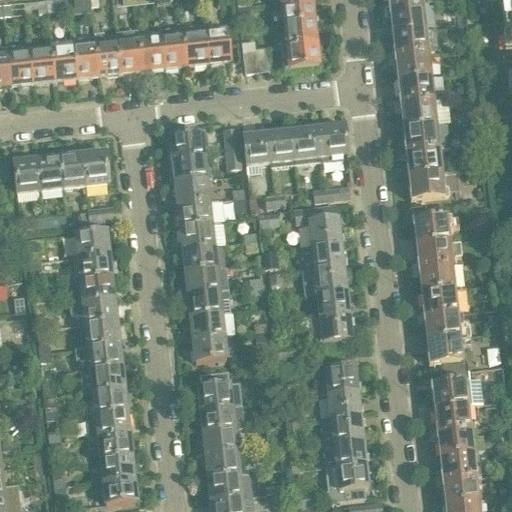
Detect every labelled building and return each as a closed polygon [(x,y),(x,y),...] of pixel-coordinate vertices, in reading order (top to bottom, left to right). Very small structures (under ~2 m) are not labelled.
[(89,0),(84,0),(71,2),(74,21),(91,19),(91,12),(89,0)] [(97,0),(89,0),(91,12),(98,11),(97,0)] [(387,0),(390,15),(422,11),(428,11),(426,0),(387,0)] [(502,17),(502,20),(511,19),(511,0),(504,0),(505,6),(500,7),(501,17),(500,17),(500,18),(502,17)] [(53,3),(45,4),(47,17),(54,16),(53,3)] [(236,4),(237,12),(250,11),(249,3),(236,4)] [(47,17),(45,4),(37,5),(38,17),(47,17)] [(281,7),(284,29),(313,25),(311,4),(281,7)] [(10,8),(2,9),(3,22),(11,21),(10,8)] [(250,11),(237,12),(238,20),(251,19),(250,11)] [(390,20),(392,39),(424,35),(423,22),(422,16),(422,11),(390,15),(390,20)] [(511,19),(502,20),(503,27),(502,27),(502,28),(503,28),(504,37),(508,36),(510,54),(511,53),(511,19)] [(284,29),(286,51),(316,47),(313,25),(284,29)] [(181,31),(181,32),(182,41),(185,71),(207,69),(203,29),(181,31)] [(203,29),(207,69),(230,66),(226,31),(204,33),(203,29)] [(181,32),(159,35),(163,74),(185,71),(182,41),(181,32)] [(424,35),(392,39),(394,52),(394,56),(395,63),(427,59),(433,58),(432,53),(432,46),(438,46),(436,33),(424,35)] [(159,35),(137,37),(141,76),(163,74),(159,35)] [(137,37),(115,40),(119,79),(141,76),(137,37)] [(115,40),(94,42),(95,51),(94,51),(97,81),(119,79),(115,40)] [(94,41),(71,44),(72,54),(73,54),(77,84),(97,81),(94,51),(95,51),(94,41)] [(50,46),(51,53),(54,86),(77,84),(73,54),(72,54),(71,44),(50,46)] [(242,56),(254,54),(255,54),(254,46),(241,47),(242,56)] [(316,47),(286,51),(280,52),(282,74),(318,70),(316,47)] [(6,51),(8,61),(11,91),(33,88),(28,52),(28,49),(6,51)] [(6,51),(0,52),(0,92),(11,91),(8,61),(6,51)] [(41,51),(28,52),(33,88),(54,86),(51,53),(42,54),(41,51)] [(266,53),(255,54),(254,54),(256,77),(268,75),(266,53)] [(256,77),(254,54),(242,56),(245,78),(256,77)] [(395,63),(398,87),(436,82),(434,70),(434,64),(428,64),(427,59),(395,63)] [(398,87),(400,110),(432,106),(432,101),(438,101),(437,94),(443,93),(441,82),(436,82),(398,87)] [(403,134),(440,130),(446,129),(444,112),(439,113),(438,106),(432,106),(400,110),(403,134)] [(344,130),(315,133),(319,166),(345,163),(345,160),(347,159),(344,130)] [(403,134),(406,159),(438,155),(438,153),(442,153),(441,143),(446,141),(445,133),(440,132),(440,130),(403,134)] [(315,133),(291,135),(295,169),(319,166),(315,133)] [(223,136),(225,159),(238,158),(236,134),(223,136)] [(266,138),(270,168),(270,172),(295,169),(291,135),(266,138)] [(205,137),(170,141),(172,166),(208,161),(205,137)] [(270,168),(266,138),(242,141),(246,171),(246,179),(261,177),(260,169),(270,168)] [(406,164),(408,182),(440,178),(439,165),(438,159),(438,155),(406,159),(406,164)] [(105,157),(81,160),(85,190),(108,188),(105,157)] [(238,158),(225,159),(227,175),(240,173),(238,158)] [(81,160),(58,162),(62,193),(85,190),(81,160)] [(0,184),(10,184),(8,161),(7,161),(0,161),(0,184)] [(208,161),(172,166),(175,188),(205,184),(211,184),(208,161)] [(58,162),(35,165),(39,195),(62,193),(58,162)] [(39,195),(35,165),(12,167),(16,198),(39,195)] [(487,179),(497,179),(496,169),(487,170),(487,179)] [(457,177),(440,178),(408,182),(410,199),(410,206),(448,202),(447,195),(459,193),(457,177)] [(205,184),(175,188),(177,210),(208,207),(205,184)] [(348,191),(321,194),(322,206),(349,203),(348,191)] [(231,195),(232,206),(244,204),(243,193),(231,195)] [(322,206),(321,194),(312,195),(314,207),(322,206)] [(283,198),(273,199),(275,212),(284,210),(283,198)] [(275,212),(273,199),(264,200),(265,212),(275,212)] [(244,204),(232,206),(234,216),(245,215),(244,204)] [(208,207),(177,210),(180,233),(221,228),(218,205),(208,207)] [(308,228),(311,252),(340,249),(338,228),(337,228),(335,211),(294,216),(296,229),(308,228)] [(111,212),(88,215),(89,228),(112,225),(111,212)] [(89,228),(88,215),(79,216),(80,229),(89,228)] [(280,232),(279,220),(258,222),(259,234),(280,232)] [(51,221),(42,222),(43,233),(52,232),(51,221)] [(414,232),(416,249),(454,245),(453,234),(458,234),(457,221),(412,226),(413,232),(414,232)] [(43,233),(42,222),(33,223),(34,234),(43,233)] [(180,233),(182,255),(222,251),(226,250),(223,228),(221,228),(180,233)] [(300,248),(309,248),(308,229),(299,229),(300,248)] [(74,239),(77,263),(108,259),(106,236),(74,239)] [(244,238),(245,247),(255,246),(254,237),(244,238)] [(25,245),(28,268),(39,267),(38,259),(45,258),(44,243),(25,245)] [(416,249),(419,275),(451,271),(450,265),(456,265),(455,259),(461,258),(459,244),(454,245),(416,249)] [(255,246),(245,247),(246,256),(257,255),(255,246)] [(340,249),(311,252),(300,253),(302,277),(313,276),(343,272),(340,249)] [(182,255),(185,278),(215,274),(215,273),(225,272),(222,251),(182,255)] [(72,263),(75,286),(111,282),(108,259),(77,263),(72,263)] [(39,267),(28,268),(29,276),(40,275),(39,267)] [(268,271),(269,281),(281,280),(280,270),(268,271)] [(419,275),(421,299),(453,294),(451,271),(419,275)] [(313,276),(302,277),(304,301),(316,300),(346,296),(343,272),(313,276)] [(215,274),(185,278),(187,300),(228,295),(225,273),(215,274)] [(281,280),(269,281),(270,290),(282,288),(281,280)] [(75,286),(77,307),(113,304),(111,282),(75,286)] [(248,284),(250,294),(261,293),(260,283),(248,284)] [(250,294),(251,302),(262,301),(261,293),(250,294)] [(453,294),(421,299),(424,322),(456,318),(462,318),(461,310),(455,310),(453,294)] [(187,300),(190,323),(231,318),(228,295),(187,300)] [(316,300),(318,323),(348,320),(346,296),(316,300)] [(32,303),(33,312),(44,311),(43,302),(32,303)] [(83,319),(84,330),(116,326),(113,304),(77,307),(68,308),(70,320),(83,319)] [(44,311),(33,312),(34,321),(45,319),(44,311)] [(274,318),(274,328),(286,327),(285,317),(274,318)] [(231,318),(190,323),(192,345),(223,341),(234,340),(231,318)] [(424,322),(427,347),(459,343),(456,318),(424,322)] [(318,323),(307,325),(309,349),(351,344),(348,320),(318,323)] [(84,330),(87,352),(118,348),(116,326),(84,330)] [(253,329),(254,337),(266,336),(265,328),(253,329)] [(266,336),(254,337),(255,346),(267,345),(266,336)] [(223,341),(192,345),(195,368),(226,364),(223,341)] [(459,347),(459,343),(427,347),(428,363),(428,370),(431,370),(440,369),(466,366),(465,359),(460,357),(459,347)] [(37,349),(38,357),(49,356),(48,347),(37,349)] [(88,364),(90,374),(121,371),(118,348),(87,352),(74,353),(75,366),(88,364)] [(299,349),(277,351),(278,364),(300,362),(299,349)] [(49,356),(38,357),(39,366),(50,364),(49,356)] [(279,369),(280,381),(302,379),(300,366),(279,369)] [(432,397),(434,414),(466,410),(466,411),(482,409),(479,384),(468,386),(466,366),(440,369),(442,389),(431,390),(432,397)] [(92,397),(123,393),(121,371),(90,374),(80,375),(82,398),(92,397)] [(354,372),(324,375),(313,376),(316,401),(327,400),(357,396),(354,372)] [(201,392),(198,392),(200,415),(242,410),(239,382),(228,384),(227,377),(200,380),(201,392)] [(41,381),(44,402),(55,401),(52,379),(41,381)] [(92,397),(95,419),(126,415),(123,393),(92,397)] [(327,400),(330,423),(360,420),(357,396),(327,400)] [(262,400),(263,409),(273,407),(272,399),(262,400)] [(55,401),(44,402),(45,411),(56,409),(55,401)] [(273,407),(263,409),(263,417),(274,416),(273,407)] [(34,419),(33,409),(15,411),(16,422),(34,419)] [(242,410),(200,415),(203,438),(234,434),(244,433),(242,410)] [(436,432),(437,439),(469,435),(469,430),(468,424),(466,411),(466,410),(434,414),(436,432)] [(95,419),(85,420),(88,442),(97,441),(128,437),(126,415),(95,419)] [(284,419),(285,429),(298,427),(297,417),(284,419)] [(319,425),(322,448),(362,443),(360,420),(330,423),(319,425)] [(298,427),(285,429),(286,438),(299,436),(298,427)] [(276,428),(265,430),(268,453),(278,452),(276,428)] [(47,435),(48,445),(60,444),(59,437),(55,437),(55,434),(47,435)] [(203,438),(205,461),(236,456),(234,434),(203,438)] [(438,445),(440,463),(472,459),(484,458),(482,442),(477,443),(476,434),(469,435),(437,439),(438,445)] [(97,441),(100,464),(131,461),(128,437),(97,441)] [(322,448),(324,472),(365,467),(362,443),(322,448)] [(60,444),(48,445),(49,456),(61,454),(60,444)] [(278,452),(268,453),(269,462),(279,461),(278,452)] [(205,461),(208,483),(239,479),(236,456),(205,461)] [(442,480),(442,487),(474,483),(474,478),(473,471),(472,459),(440,463),(442,480)] [(100,464),(102,486),(133,482),(131,461),(100,464)] [(290,466),(291,476),(302,475),(301,465),(290,466)] [(327,496),(326,496),(327,508),(365,504),(364,493),(368,492),(365,467),(324,472),(327,496)] [(208,483),(210,506),(241,502),(252,501),(249,478),(239,479),(208,483)] [(133,482),(102,486),(105,510),(136,506),(133,482)] [(52,484),(53,492),(65,490),(64,483),(60,483),(52,484)] [(443,492),(445,511),(477,507),(476,495),(475,488),(474,483),(442,487),(443,492)] [(264,490),(265,498),(283,496),(284,495),(283,488),(264,490)] [(65,490),(53,492),(54,505),(62,504),(66,504),(65,490)] [(283,496),(265,498),(266,508),(278,507),(277,499),(281,499),(283,496)] [(311,498),(289,500),(290,511),(300,511),(312,511),(311,498)] [(241,502),(210,506),(210,511),(253,511),(252,501),(241,502)]
